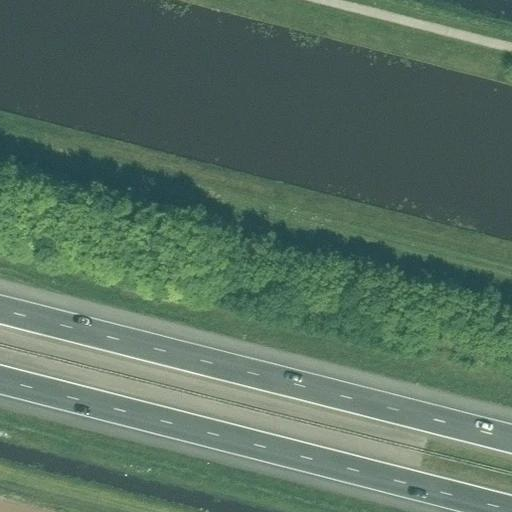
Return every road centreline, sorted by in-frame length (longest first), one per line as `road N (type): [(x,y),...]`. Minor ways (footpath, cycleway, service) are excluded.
road 1 (motorway): [(511,432),(0,302)]
road 2 (motorway): [(0,375),(511,505)]
